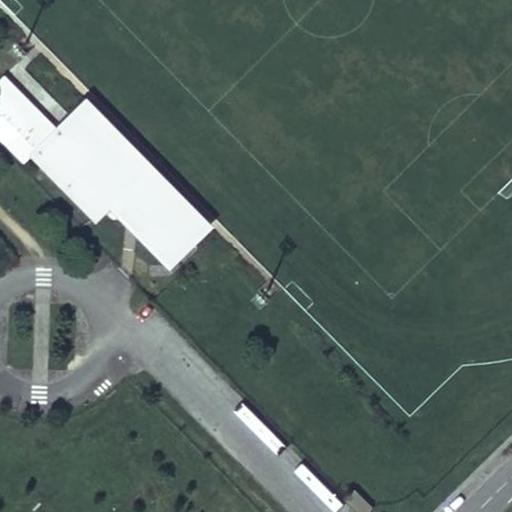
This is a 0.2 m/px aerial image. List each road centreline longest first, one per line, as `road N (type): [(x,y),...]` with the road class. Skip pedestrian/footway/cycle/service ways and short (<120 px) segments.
road 1 (residential): [(100,329),(134,329),(301,511)]
road 2 (residential): [(0,379),(38,395),(71,387),(94,362),(100,329)]
road 3 (residential): [(100,329),(87,298),(59,278),(25,277),(0,291)]
